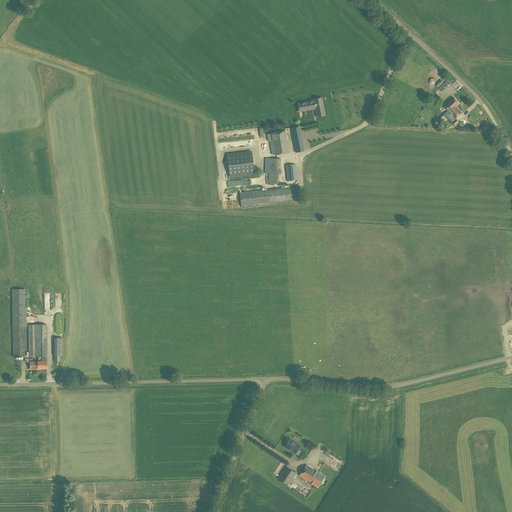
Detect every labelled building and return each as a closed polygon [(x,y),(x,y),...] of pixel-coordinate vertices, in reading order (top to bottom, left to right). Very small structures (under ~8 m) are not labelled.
[(441,80),(436,85),(438,88),(444,82),(441,80)] [(443,93),(448,88),(452,85),(448,80),(439,88),(443,93)] [(325,97),(317,99),(317,100),(318,107),(320,116),(328,115),(325,97)] [(456,107),(459,104),(453,98),(444,106),(448,111),(451,108),(452,109),(455,106),(456,107)] [(317,100),(301,102),(303,110),(318,107),(317,100)] [(461,112),(456,107),(455,106),(452,109),(451,108),(448,111),(455,118),(461,112)] [(454,127),(459,122),(456,119),(451,123),(454,127)] [(298,135),(297,128),(291,129),(295,153),(304,151),(301,135),(298,135)] [(289,152),(285,131),(267,135),(268,141),(269,141),(272,155),(276,154),(276,155),(289,152)] [(230,177),(254,174),(251,152),(227,155),(230,177)] [(279,183),(279,175),(280,175),(281,159),(265,158),(265,174),(269,174),(268,183),(279,183)] [(287,181),(297,180),(295,164),(285,165),(287,181)] [(241,207),(254,206),(299,200),(297,186),(240,193),(241,207)] [(12,303),(12,326),(13,357),(26,356),(25,326),(26,326),(26,289),(16,289),(12,289),(12,303)] [(47,357),(46,325),(30,325),(28,325),(28,357),(30,357),(38,357),(38,361),(38,362),(30,362),(30,369),(38,369),(46,369),(46,358),(42,358),(42,357),(47,357)] [(54,357),(63,356),(63,338),(54,338),(54,357)] [(295,453),(296,452),(300,446),(290,439),(285,446),(295,453)] [(316,471),(306,465),(299,476),(311,484),(317,488),(325,476),(316,471)] [(288,485),(296,473),(286,466),(278,479),(288,485)] [(303,489),(295,484),(292,488),(306,498),(310,491),(304,488),(303,489)]
